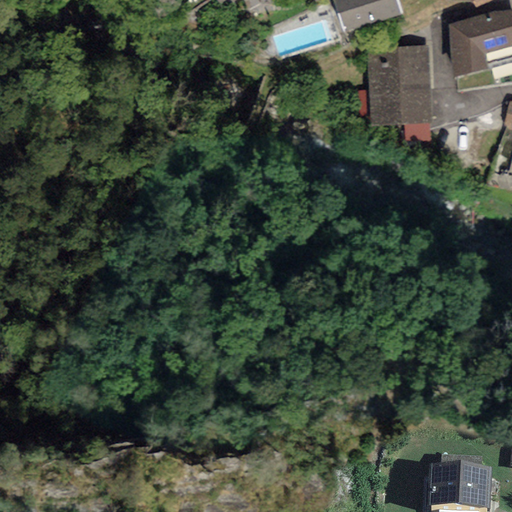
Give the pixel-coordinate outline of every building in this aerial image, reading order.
[(213,0),(221,11),(228,7),(233,13),(249,0),(213,0)] [(394,0),(331,0),(344,41),(402,23),(394,0)] [(467,0),(476,16),(503,2),(501,0),(467,0)] [(511,13),(495,16),(450,30),(453,85),(489,75),(485,61),(511,53),(511,13)] [(428,49),(367,52),(371,132),(432,129),(428,49)] [(511,99),(508,98),(502,122),(511,125),(511,99)] [(488,511),(491,473),(429,470),(426,511),(430,511),(488,511)]
